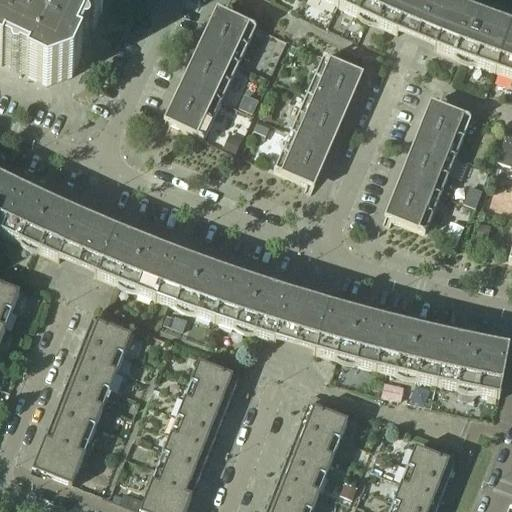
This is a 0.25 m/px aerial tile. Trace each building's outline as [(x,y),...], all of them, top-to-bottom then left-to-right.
[(0,0),(0,67),(1,68),(3,63),(27,74),(25,79),(45,89),(71,80),(80,59),(75,57),(86,33),(91,35),(101,14),(95,0),(0,0)] [(431,0),(314,0),(320,3),(358,21),(375,29),(396,38),(413,45),(433,53),(455,62),(472,68),(511,82),(511,30),(489,23),(472,16),(451,8),(432,0),(431,0)] [(206,31),(206,33),(198,50),(197,51),(180,87),(162,126),(202,144),(255,31),(215,12),(206,31)] [(355,76),(321,61),(272,176),(304,190),(312,193),(321,172),(329,155),(338,135),(362,78),(355,76)] [(390,203),(382,222),(389,225),(417,236),(423,238),(439,199),(447,179),(459,184),(466,168),(453,163),(454,162),(469,122),(463,120),(435,109),(428,106),(421,125),(413,146),(406,163),(405,165),(398,182),(398,184),(391,201),(390,203)] [(229,135),(223,149),(237,155),(244,141),(229,135)] [(496,165),(509,169),(511,161),(511,139),(505,137),(496,165)] [(209,272),(192,265),(152,250),(113,234),(94,226),(78,219),(41,202),(2,184),(0,182),(0,238),(36,256),(58,265),(78,274),(94,280),(134,297),(175,312),(192,319),(234,333),(252,339),(274,346),(289,350),(311,357),(335,364),(353,369),(396,380),(414,384),(457,394),(478,398),(498,402),(507,353),(485,349),(467,345),(425,335),(408,331),(366,320),(349,316),(326,309),(306,303),(283,296),(250,286),(230,279),(209,272)] [(467,190),(461,207),(474,212),(481,195),(467,190)] [(450,226),(444,240),(457,245),(462,231),(450,226)] [(0,342),(18,296),(0,289),(0,342)] [(166,319),(162,329),(170,331),(174,322),(166,319)] [(70,491),(108,394),(130,340),(90,324),(31,475),(70,491)] [(186,511),(216,437),(237,382),(197,367),(140,511),(186,511)] [(311,511),(325,480),(346,425),(306,409),(265,511),(311,511)] [(435,511),(453,467),(413,452),(389,511),(435,511)] [(340,497),(353,502),(357,491),(345,486),(340,497)]
